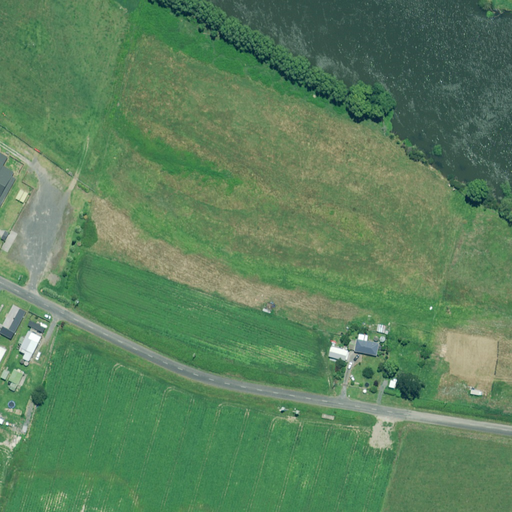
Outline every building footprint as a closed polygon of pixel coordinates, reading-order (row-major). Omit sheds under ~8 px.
[(0,206),(1,207),(16,179),(14,177),(16,173),(2,166),(8,156),(0,152),(0,206)] [(9,233),(5,230),(0,238),(5,241),(1,249),(7,253),(17,234),(11,230),(9,233)] [(22,337),(19,343),(23,345),(20,351),(26,354),(24,359),(30,362),(43,333),(31,328),(26,339),(22,337)] [(368,336),(359,334),(358,340),(351,339),(349,350),(377,356),(379,343),(367,341),(368,336)] [(348,351),(331,346),(329,356),(346,361),(348,351)] [(12,373),(5,370),(1,377),(12,382),(9,388),(16,391),(23,375),(14,370),(12,373)]
